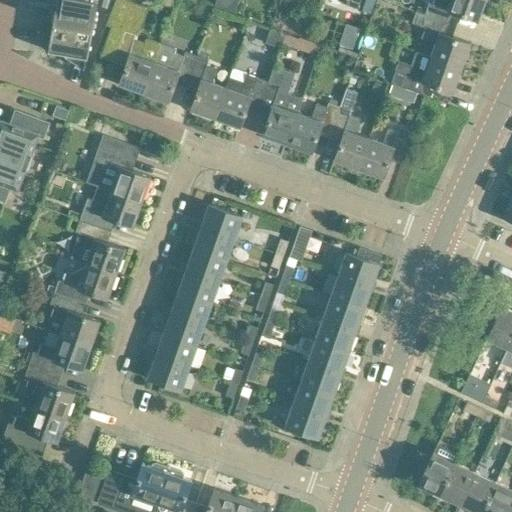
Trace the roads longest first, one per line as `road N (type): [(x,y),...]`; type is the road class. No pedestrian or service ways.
road 1 (residential): [(348,501),(102,409),(193,142)]
road 2 (tertiary): [(348,501),(440,238)]
road 3 (residential): [(440,238),(193,142)]
road 4 (residential): [(193,142),(0,70)]
road 5 (tertiary): [(440,238),(511,86)]
